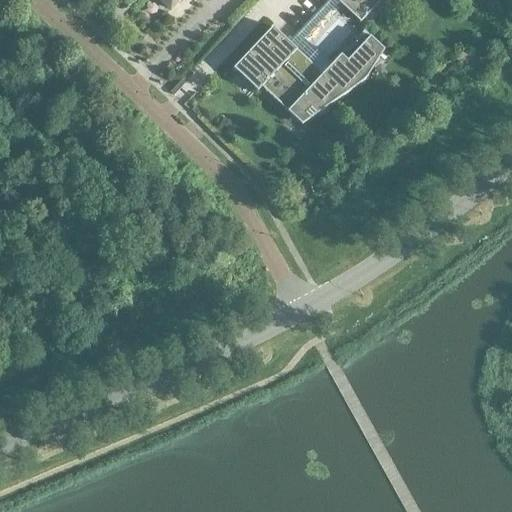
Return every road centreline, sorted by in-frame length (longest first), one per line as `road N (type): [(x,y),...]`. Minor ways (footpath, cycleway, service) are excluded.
road 1 (residential): [(34,0),(229,184),(301,307)]
road 2 (tertiary): [(0,446),(301,307)]
road 3 (tertiary): [(301,307),(385,258),(511,161)]
